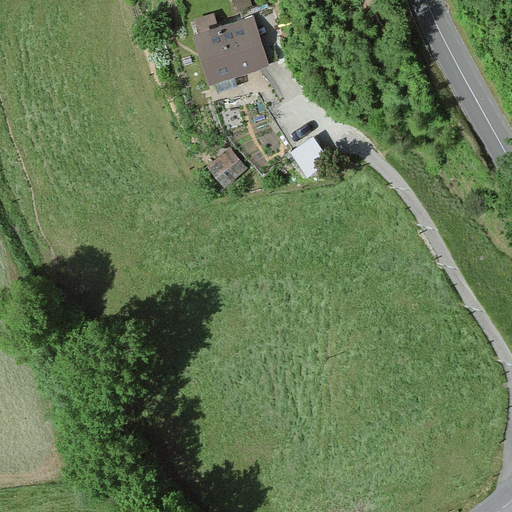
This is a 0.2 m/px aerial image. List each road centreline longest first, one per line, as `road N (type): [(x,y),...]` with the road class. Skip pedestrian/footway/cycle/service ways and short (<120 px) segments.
road 1 (track): [(511,374),(405,193),(358,144),(298,102)]
road 2 (secondary): [(511,164),(427,0)]
